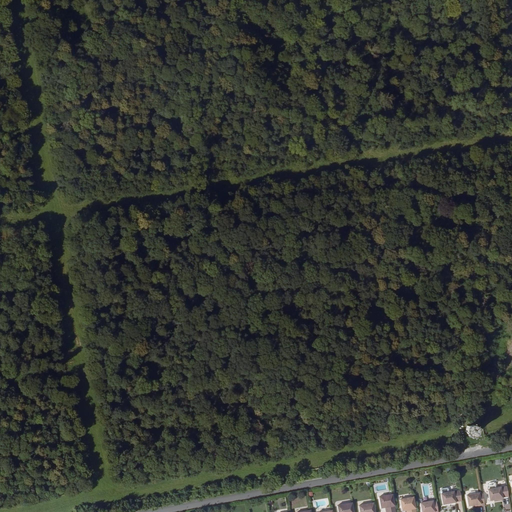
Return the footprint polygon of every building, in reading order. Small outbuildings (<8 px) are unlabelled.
[(89,233),(81,234),(82,243),(91,242),(89,233)] [(511,398),(511,389),(496,390),(496,399),(511,398)] [(468,434),(468,432),(467,432),(465,431),(463,431),(462,431),(461,431),(460,433),(459,434),(459,435),(458,437),(459,438),(460,440),(460,441),(462,441),(464,442),(466,441),(468,440),(469,439),(469,438),(469,437),(469,436),(469,435),(468,434)] [(508,497),(507,487),(488,491),(490,501),(503,499),(503,498),(508,497)] [(462,501),(460,491),(441,494),(443,505),(456,502),(462,501)] [(484,504),(483,493),(479,494),(479,493),(466,496),(468,506),(473,505),(473,506),(484,504)] [(395,511),(393,495),(379,498),(381,508),(385,508),(387,507),(388,509),(386,511),(395,511)] [(416,511),(414,498),(400,500),(402,511),(407,510),(408,510),(408,511),(416,511)] [(438,511),(436,502),(433,502),(432,502),(420,504),(420,511),(438,511)] [(353,511),(352,503),(337,506),(337,511),(353,511)] [(374,511),(373,503),(358,505),(359,511),(374,511)]
